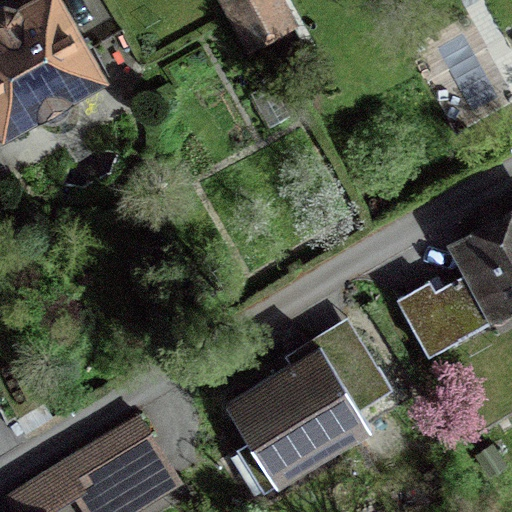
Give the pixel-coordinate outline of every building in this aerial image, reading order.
[(110,69),(71,0),(0,0),(0,122),(3,128),(37,110),(39,114),(44,116),(52,118),(61,117),(70,108),(72,100),(72,91),(110,69)] [(296,19),(285,0),(222,0),(246,46),(296,19)] [(252,89),(270,124),(290,113),(272,79),(252,89)] [(511,200),(448,237),(465,267),(491,313),(511,301),(511,200)] [(491,313),(465,267),(435,284),(429,274),(395,294),(427,349),(491,313)] [(396,385),(348,310),(283,351),(286,356),(319,336),(363,406),(396,385)] [(286,356),(225,395),(251,435),(237,445),(265,489),(276,482),(285,497),(341,461),(332,447),(373,421),(363,406),(319,336),(286,356)] [(126,511),(182,479),(141,409),(3,491),(15,511),(55,511),(54,510),(77,497),(85,511),(126,511)] [(476,453),(492,473),(508,460),(492,440),(476,453)]
